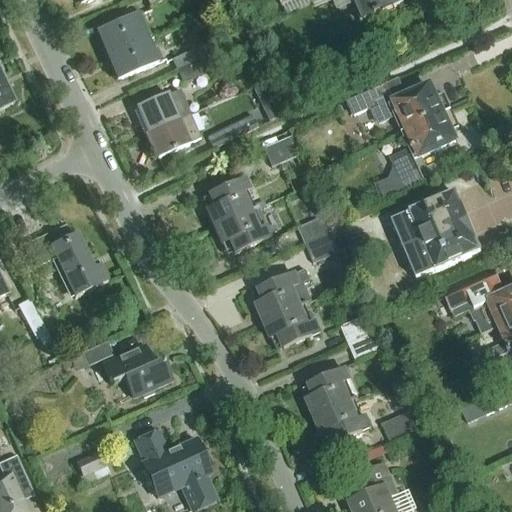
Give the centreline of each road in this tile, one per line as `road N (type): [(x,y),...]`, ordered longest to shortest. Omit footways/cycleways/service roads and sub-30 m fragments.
road 1 (residential): [(297,511),(242,389),(154,276),(95,152)]
road 2 (residential): [(95,152),(21,0)]
